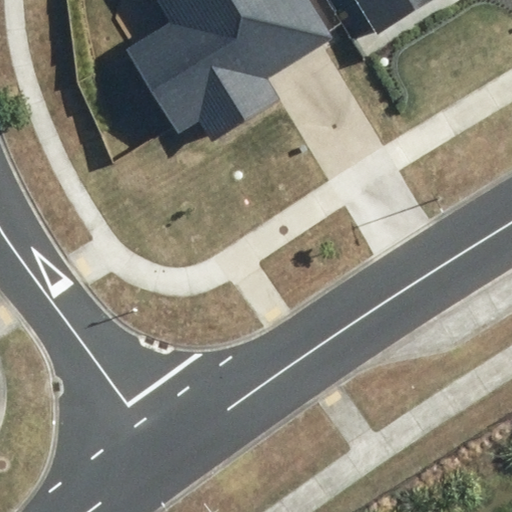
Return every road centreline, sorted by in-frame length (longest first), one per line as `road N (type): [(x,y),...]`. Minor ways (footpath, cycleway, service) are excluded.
road 1 (residential): [(171,460),(307,355),(511,225)]
road 2 (residential): [(171,460),(0,220)]
